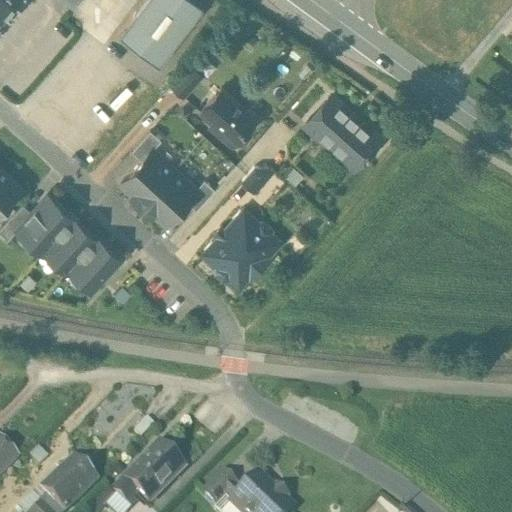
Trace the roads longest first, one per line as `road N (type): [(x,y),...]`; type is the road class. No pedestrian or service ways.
road 1 (residential): [(0,106),(224,316),(240,388),(255,406),(442,511)]
road 2 (track): [(232,327),(271,309),(309,275),(440,95)]
road 3 (primary): [(440,95),(313,0)]
